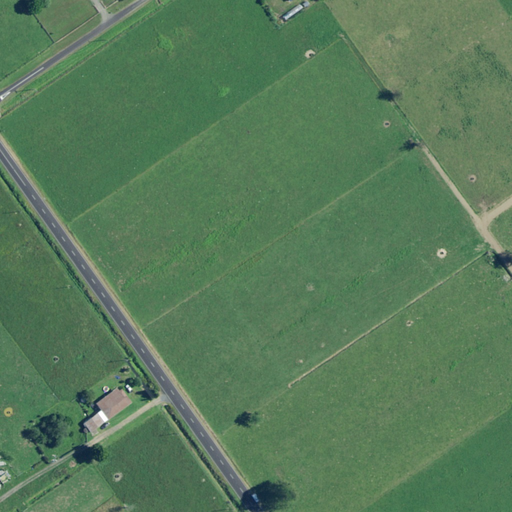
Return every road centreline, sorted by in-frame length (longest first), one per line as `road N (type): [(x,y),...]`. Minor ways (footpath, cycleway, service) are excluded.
road 1 (unclassified): [(257,511),(0,149)]
road 2 (unclassified): [(134,0),(0,97)]
